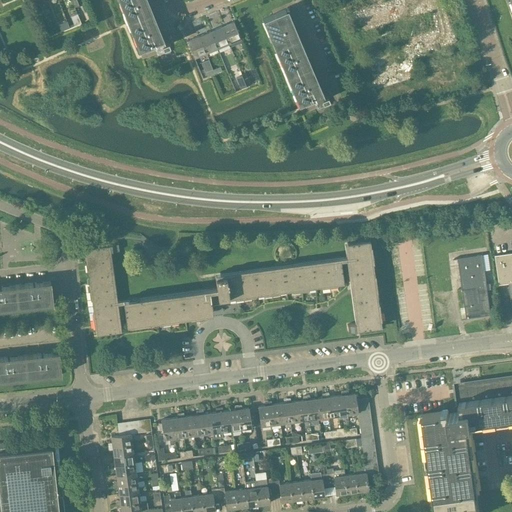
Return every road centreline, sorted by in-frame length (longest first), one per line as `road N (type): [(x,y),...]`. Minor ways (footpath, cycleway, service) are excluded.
road 1 (secondary): [(0,147),(112,188),(254,207),(352,201),(507,165)]
road 2 (secondary): [(504,153),(351,193),(224,197),(115,179),(0,136)]
road 3 (residential): [(82,397),(377,358)]
road 4 (residential): [(377,358),(395,485),(379,505),(332,511)]
road 5 (residential): [(377,358),(511,340)]
road 6 (residential): [(68,270),(82,397)]
